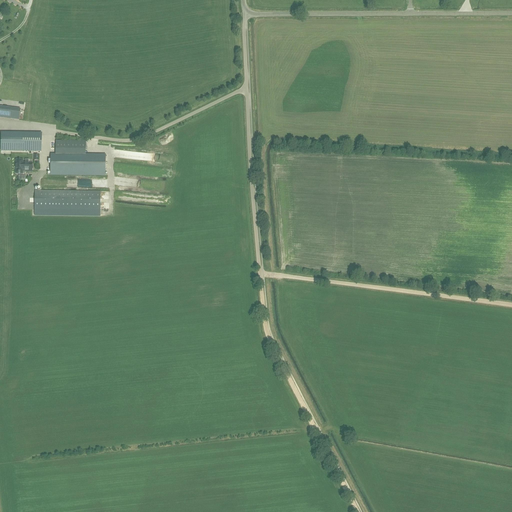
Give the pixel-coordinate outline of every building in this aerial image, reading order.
[(0,106),(0,117),(19,120),(20,109),(0,106)] [(41,151),(41,135),(41,133),(19,133),(1,133),(1,151),(16,151),(18,151),(31,151),(41,151)] [(105,175),(105,155),(51,154),(50,175),(105,175)] [(32,172),(32,163),(23,163),(23,160),(16,160),(16,174),(25,174),(25,172),(32,172)] [(100,210),(100,192),(35,191),(34,209),(100,210)]
